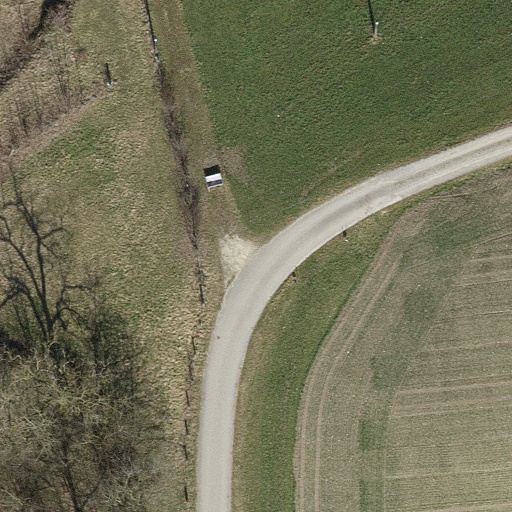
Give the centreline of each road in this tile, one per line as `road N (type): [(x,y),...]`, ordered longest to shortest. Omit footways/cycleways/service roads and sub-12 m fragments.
road 1 (track): [(214,511),(215,368),(244,305),(285,252),(394,192),(511,145)]
road 2 (track): [(166,0),(244,305)]
